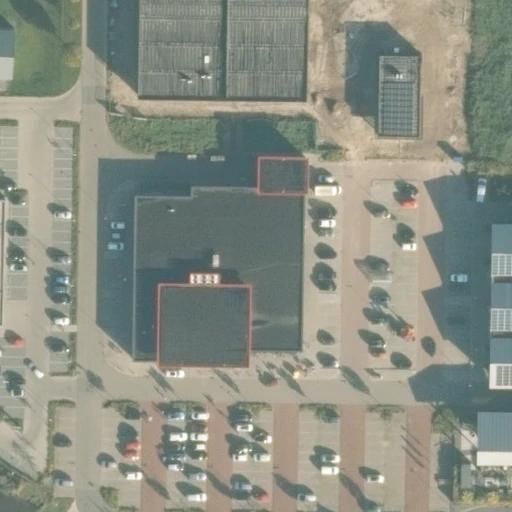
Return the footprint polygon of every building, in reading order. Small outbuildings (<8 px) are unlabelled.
[(137,0),(136,94),(305,96),(306,0),(137,0)] [(511,0),(496,0),(496,34),(511,33),(511,0)] [(0,27),(0,75),(11,76),(14,28),(0,27)] [(418,53),(377,52),(376,133),(417,133),(418,53)] [(511,86),(495,86),(493,188),(511,188),(511,86)] [(189,193),(133,192),(131,358),(188,359),(188,347),(301,349),(304,185),(189,183),(189,193)] [(511,223),(493,223),(491,379),(511,378),(511,223)] [(511,410),(482,410),(482,441),(511,441),(511,410)]
